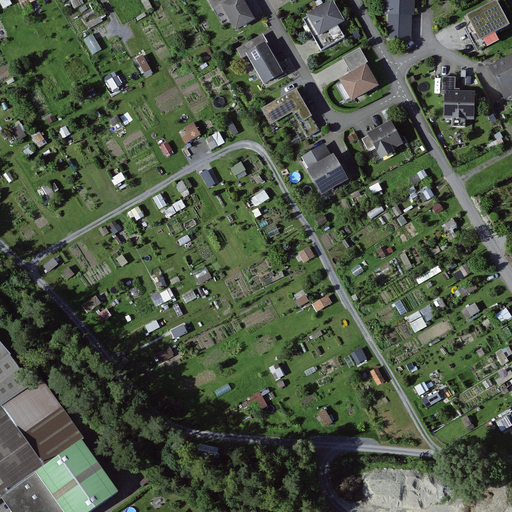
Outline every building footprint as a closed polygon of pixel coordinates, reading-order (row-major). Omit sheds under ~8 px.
[(208,0),(223,24),(229,21),(235,31),(255,20),(243,0),(208,0)] [(385,0),(385,40),(409,39),(410,17),(414,10),(414,0),(385,0)] [(334,2),(304,18),(319,46),(322,50),(344,38),(336,25),(344,21),(334,2)] [(511,23),(501,2),(472,17),(485,43),(511,28),(511,23)] [(95,48),(104,43),(94,28),(85,33),(95,48)] [(263,35),(237,49),(242,58),(248,55),(264,83),(284,72),(265,39),(263,35)] [(360,49),(343,58),(347,65),(351,72),(366,64),(367,62),(360,49)] [(511,59),(494,68),(510,101),(511,99),(511,59)] [(351,72),(339,79),(351,100),(378,85),(366,64),(351,72)] [(107,71),(114,84),(124,79),(117,66),(107,71)] [(475,93),(444,92),(443,120),(473,122),(475,93)] [(301,93),(265,111),(273,126),(295,115),(308,139),(322,132),(301,93)] [(21,116),(11,122),(19,136),(29,130),(21,116)] [(182,123),(190,136),(203,128),(196,116),(182,123)] [(366,136),(362,139),(369,152),(376,148),(381,159),(395,151),(394,149),(402,144),(391,123),(366,136)] [(208,134),(214,144),(227,136),(221,126),(208,134)] [(327,147),(305,159),(326,197),(353,182),(338,157),(334,159),(327,147)] [(353,153),(347,156),(355,171),(361,168),(353,153)] [(208,259),(194,266),(200,279),(214,272),(208,259)] [(155,292),(159,300),(173,293),(169,285),(155,292)] [(161,355),(175,347),(171,341),(157,349),(161,355)] [(0,412),(33,389),(30,384),(0,345),(0,412)] [(0,412),(0,500),(86,439),(40,376),(30,384),(33,389),(0,412)] [(87,440),(2,501),(11,511),(100,511),(126,493),(87,440)]
